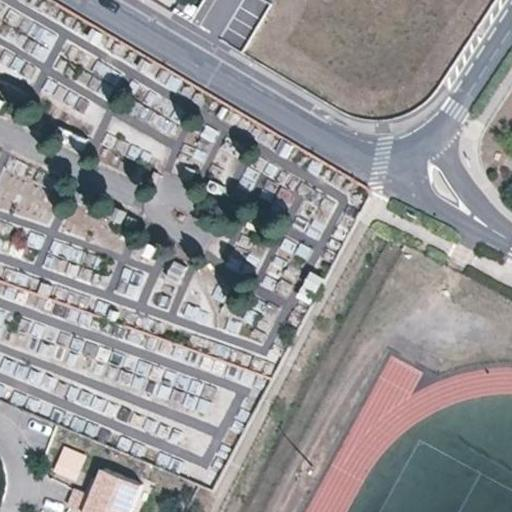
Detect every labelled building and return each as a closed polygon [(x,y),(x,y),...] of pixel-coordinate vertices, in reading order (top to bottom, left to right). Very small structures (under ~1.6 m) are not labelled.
[(136,113),(51,73),(36,104),(166,165),(178,141),(174,139),(177,133),(163,127),(173,106),(146,93),(136,113)] [(228,146),(217,168),(239,178),(249,156),(228,146)] [(172,260),(164,285),(188,292),(180,315),(211,325),(216,311),(205,308),(208,300),(231,308),(235,296),(209,287),(214,273),(172,260)] [(118,294),(141,298),(147,269),(124,265),(118,294)] [(109,357),(113,339),(14,317),(6,354),(128,381),(133,362),(109,357)] [(46,435),(50,426),(36,421),(33,429),(46,435)] [(88,454),(66,445),(56,468),(78,477),(88,454)] [(71,505),(86,511),(126,511),(127,511),(128,511),(134,511),(147,483),(107,467),(101,480),(95,493),(90,491),(79,486),(71,505)] [(96,478),(90,491),(95,493),(101,480),(96,478)]
